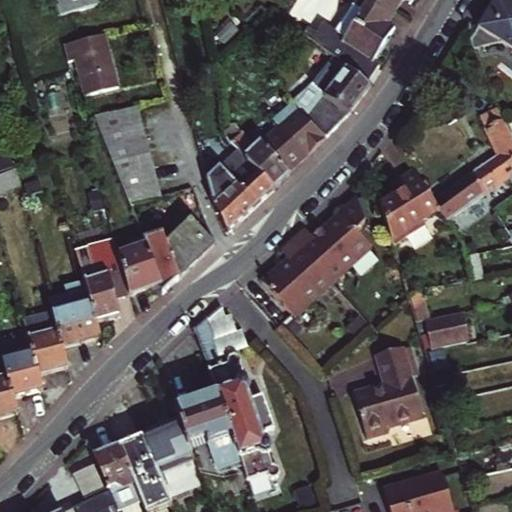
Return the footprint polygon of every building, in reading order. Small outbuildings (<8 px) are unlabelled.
[(54,0),(59,15),(116,0),(54,0)] [(397,13),(377,0),(357,0),(344,20),(353,26),(342,42),(373,62),(394,29),(388,25),(397,13)] [(377,0),(397,13),(404,0),(407,0),(412,3),(413,0),(377,0)] [(511,0),(501,0),(500,3),(494,0),(469,40),(472,47),(500,41),(511,49),(511,0)] [(120,88),(106,37),(65,48),(69,62),(76,60),(86,97),(120,88)] [(325,97),(298,112),(301,116),(305,122),(323,138),(325,140),(348,116),(371,87),(368,85),(349,70),(348,68),(325,97)] [(320,87),(292,102),(293,103),(298,112),(325,97),(320,87)] [(241,136),(231,145),(232,147),(238,153),(274,191),(290,176),(288,174),(308,157),(325,140),(323,138),(305,122),(301,116),(298,112),(293,103),(274,121),(279,127),(253,150),(241,136)] [(143,125),(138,107),(97,119),(104,136),(143,125)] [(495,156),(467,175),(482,197),(507,179),(511,186),(511,143),(504,124),(497,109),(478,117),(495,156)] [(109,150),(146,140),(143,125),(104,136),(109,150)] [(115,164),(150,155),(146,140),(109,150),(115,164)] [(207,181),(208,185),(213,206),(228,234),(274,191),(238,153),(207,181)] [(154,169),(150,155),(115,164),(120,178),(154,169)] [(401,185),(378,200),(391,241),(420,222),(417,217),(433,206),(430,201),(408,167),(395,176),(401,185)] [(0,198),(23,189),(19,169),(0,176),(0,198)] [(126,192),(157,183),(154,169),(120,178),(126,192)] [(467,175),(430,201),(433,206),(436,209),(445,223),(482,197),(467,175)] [(150,201),(161,198),(157,183),(126,192),(130,205),(149,199),(150,201)] [(294,243),(332,285),(371,250),(356,234),(365,226),(358,199),(322,231),(320,229),(314,235),(315,237),(313,239),(306,232),(294,243)] [(191,221),(166,244),(179,278),(214,246),(191,221)] [(161,286),(163,294),(179,278),(166,244),(161,230),(158,231),(154,229),(147,232),(146,236),(143,237),(146,248),(161,286)] [(86,282),(97,324),(121,318),(116,299),(132,295),(121,254),(117,239),(77,249),(83,269),(86,282)] [(282,253),(289,261),(263,284),(294,319),(332,285),(294,243),(282,253)] [(146,248),(121,254),(132,295),(161,286),(146,248)] [(476,257),(466,259),(470,282),(481,280),(476,257)] [(97,324),(86,282),(67,287),(69,295),(51,299),(55,314),(64,348),(101,338),(97,324)] [(429,321),(420,292),(407,295),(409,302),(415,324),(429,321)] [(212,342),(210,343),(215,358),(245,348),(239,333),(236,334),(230,317),(226,319),(222,305),(206,319),(212,342)] [(55,314),(26,322),(30,337),(40,374),(68,367),(64,348),(55,314)] [(461,314),(423,325),(431,355),(469,345),(461,314)] [(197,327),(193,331),(198,346),(207,372),(215,395),(238,460),(243,476),(262,470),(263,473),(267,474),(275,472),(277,464),(275,458),(271,457),(267,446),(270,440),(269,437),(263,433),(259,425),(270,421),(261,397),(251,400),(248,391),(251,385),(249,381),(243,378),(240,368),(243,363),(241,357),(235,355),(227,358),(224,362),(225,366),(218,368),(215,358),(210,343),(212,342),(206,319),(197,327)] [(0,347),(4,365),(13,399),(44,391),(40,374),(30,337),(0,346),(0,347)] [(421,420),(399,347),(373,354),(383,387),(353,396),(367,441),(385,435),(384,431),(421,420)] [(0,418),(17,414),(13,399),(4,365),(0,366),(0,418)] [(447,378),(432,381),(439,405),(453,402),(447,378)] [(215,468),(238,460),(215,395),(173,410),(179,424),(192,457),(196,455),(202,471),(214,466),(215,468)] [(141,440),(156,476),(193,461),(192,457),(179,424),(141,440)] [(155,511),(169,506),(156,476),(141,440),(141,438),(118,447),(119,448),(141,502),(145,511),(155,511)] [(92,459),(116,511),(141,502),(119,448),(92,459)] [(105,490),(94,466),(72,476),(83,501),(105,490)] [(453,511),(444,478),(429,482),(428,479),(384,492),(389,511),(453,511)] [(80,506),(82,511),(110,511),(103,495),(80,506)]
